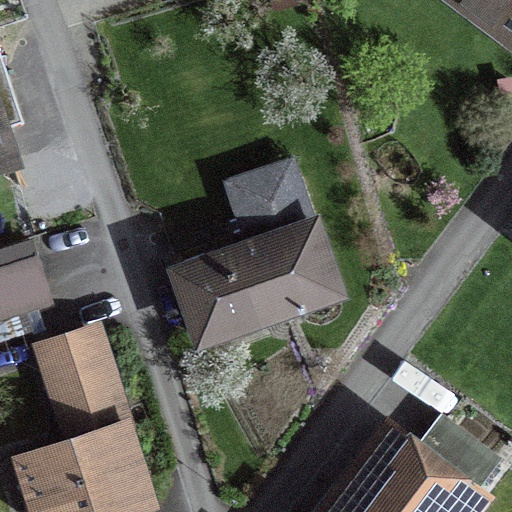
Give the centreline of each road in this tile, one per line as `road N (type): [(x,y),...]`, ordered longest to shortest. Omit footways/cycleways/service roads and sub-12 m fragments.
road 1 (residential): [(204,511),(27,0)]
road 2 (residential): [(251,511),(511,170)]
